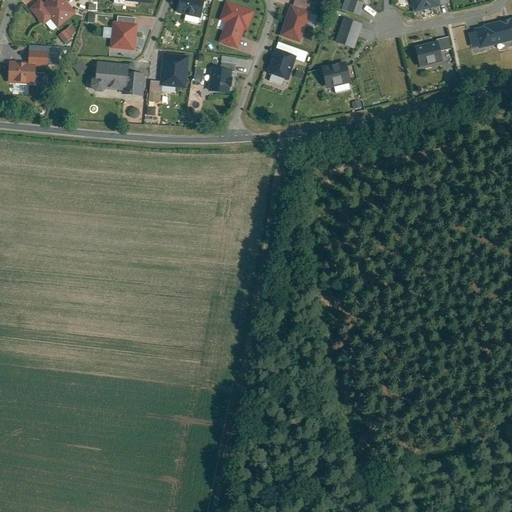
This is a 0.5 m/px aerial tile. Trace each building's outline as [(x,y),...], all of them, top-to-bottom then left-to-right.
[(39,2),(29,11),(43,30),(51,24),(57,32),(77,17),(63,0),(49,0),(42,6),(39,2)] [(204,0),(178,0),(177,12),(201,17),(204,0)] [(358,16),(362,3),(352,0),(349,0),(345,12),(358,16)] [(438,0),(411,0),(413,11),(440,5),(438,0)] [(254,14),(225,5),(219,24),(226,26),(219,47),(238,53),(245,33),(248,34),(254,14)] [(311,14),(289,7),(279,40),(301,47),(311,14)] [(511,37),(511,14),(473,24),(478,46),(511,37)] [(362,29),(343,23),(334,48),(354,55),(362,29)] [(67,24),(58,37),(66,42),(75,30),(67,24)] [(136,27),(111,25),(109,52),(134,54),(136,27)] [(438,44),(413,49),(419,73),(443,67),(438,44)] [(50,53),(28,52),(28,65),(9,64),(8,87),(18,87),(18,89),(26,90),(27,87),(36,87),(36,69),(49,70),(50,53)] [(297,60),(274,52),(265,78),(288,86),(297,60)] [(189,59),(162,56),(159,90),(186,93),(189,59)] [(72,67),(78,75),(84,69),(78,62),(72,67)] [(346,64),(319,69),(324,94),(351,89),(346,64)] [(129,68),(98,66),(97,86),(91,85),(90,91),(95,97),(102,97),(107,95),(109,93),(109,94),(120,95),(120,93),(127,93),(127,100),(144,101),(145,77),(128,76),(129,68)] [(193,69),(193,82),(202,82),(202,69),(193,69)] [(232,73),(211,71),(209,98),(229,100),(230,92),(232,92),(233,80),(231,80),(232,73)] [(317,158),(304,157),(302,171),(315,173),(317,158)]
